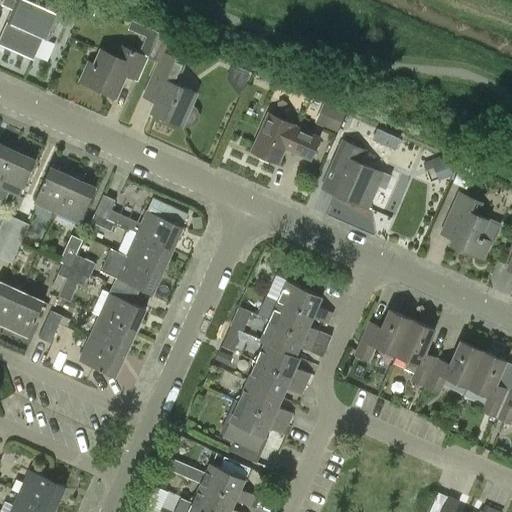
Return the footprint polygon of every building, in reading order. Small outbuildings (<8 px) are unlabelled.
[(39,0),(3,0),(2,5),(17,12),(11,24),(7,22),(0,37),(0,45),(34,61),(44,39),(50,42),(62,15),(37,4),(39,0)] [(148,57),(159,32),(132,20),(132,21),(128,28),(146,36),(138,54),(122,46),(117,57),(101,50),(94,65),(89,62),(80,81),(117,97),(126,75),(138,80),(148,58),(148,57)] [(157,61),(148,83),(162,89),(157,101),(152,113),(182,126),(182,125),(185,126),(189,126),(195,124),(198,120),(200,114),(197,108),(194,106),(191,105),(196,93),(176,85),(187,61),(165,51),(171,37),(159,32),(148,57),(157,61)] [(315,122),(337,132),(345,115),(346,112),(324,102),(315,122)] [(321,137),(295,125),(269,113),(251,151),(278,163),(285,149),(311,160),(321,137)] [(400,138),(377,128),(372,138),(395,149),(400,138)] [(391,177),(371,169),(353,161),(358,148),(343,141),(332,165),(344,170),(334,194),(366,208),(376,186),(385,189),(391,177)] [(0,179),(13,151),(0,145),(0,179)] [(13,151),(0,179),(0,187),(19,197),(35,161),(13,151)] [(440,157),(423,162),(425,170),(433,167),(437,180),(453,175),(448,158),(441,160),(440,157)] [(460,164),(453,182),(466,188),(475,167),(462,161),(460,164)] [(57,214),(73,178),(50,168),(34,203),(57,214)] [(95,189),(73,178),(57,214),(79,224),(95,189)] [(483,259),(498,225),(476,215),(481,202),(459,193),(448,217),(460,222),(450,244),(483,259)] [(103,194),(93,215),(114,224),(115,223),(128,228),(137,233),(137,234),(172,251),(182,228),(181,228),(188,214),(154,197),(147,212),(142,223),(134,220),(111,210),(116,199),(103,194)] [(6,213),(2,222),(0,221),(0,235),(8,239),(18,218),(6,213)] [(114,224),(93,215),(90,221),(111,230),(114,224)] [(29,224),(18,218),(8,239),(20,245),(29,224)] [(71,268),(77,254),(76,254),(83,239),(71,234),(60,261),(62,262),(62,264),(71,268)] [(172,251),(137,234),(126,257),(162,273),(172,251)] [(8,239),(0,235),(0,257),(8,239)] [(8,239),(0,257),(12,262),(20,245),(8,239)] [(102,271),(116,277),(112,286),(136,297),(139,290),(151,295),(162,273),(126,257),(112,250),(102,271)] [(95,262),(77,254),(71,268),(89,276),(95,262)] [(71,268),(62,264),(51,288),(59,291),(65,277),(66,278),(71,268)] [(89,276),(71,268),(66,278),(85,286),(89,276)] [(317,284),(324,287),(329,276),(322,272),(317,284)] [(0,325),(5,328),(21,292),(0,282),(0,325)] [(286,282),(277,302),(327,324),(332,314),(317,307),(322,297),(286,282)] [(136,297),(112,286),(109,292),(102,289),(92,312),(100,315),(99,317),(134,333),(145,311),(133,305),(136,297)] [(21,292),(5,328),(27,338),(44,303),(21,292)] [(46,320),(58,325),(59,323),(67,326),(71,319),(62,315),(68,300),(60,297),(54,311),(51,309),(46,320)] [(267,317),(265,320),(326,347),(331,337),(308,327),(312,318),(277,302),(270,317),(267,317)] [(396,354),(411,320),(390,310),(379,334),(367,328),(355,355),(368,360),(375,345),(396,354)] [(99,317),(89,339),(124,356),(134,333),(99,317)] [(58,325),(46,320),(39,337),(50,342),(58,325)] [(264,323),(265,327),(259,342),(264,344),(264,343),(294,357),(295,356),(299,347),(321,357),(326,347),(265,320),(264,323)] [(433,329),(411,320),(396,354),(408,359),(404,369),(414,373),(411,379),(425,385),(437,359),(423,353),(433,329)] [(124,356),(89,339),(78,362),(114,378),(124,356)] [(437,359),(425,385),(439,392),(446,376),(467,385),(483,351),(460,341),(449,364),(437,359)] [(255,356),(253,361),(305,385),(310,374),(295,367),(300,358),(295,356),(294,357),(264,343),(264,344),(259,355),(255,356)] [(483,351),(467,385),(490,395),(483,411),(496,417),(508,390),(495,384),(505,361),(483,351)] [(252,363),(254,366),(247,382),(281,398),(286,388),(301,395),(305,385),(253,361),(252,363)] [(247,382),(241,395),(237,396),(235,400),(238,401),(288,424),(292,414),(277,407),(281,398),(247,382)] [(511,391),(508,390),(496,417),(510,423),(511,418),(511,391)] [(257,452),(263,438),(268,427),(283,434),(288,424),(238,401),(229,422),(223,436),(257,452)] [(172,457),(168,468),(189,477),(194,465),(172,457)] [(209,464),(200,484),(235,499),(250,506),(255,495),(240,488),(244,479),(248,468),(227,459),(222,470),(209,464)] [(19,492),(55,508),(65,486),(29,470),(19,492)] [(200,484),(194,497),(190,498),(188,502),(210,511),(239,511),(231,508),(235,499),(200,484)] [(19,492),(10,511),(52,511),(55,508),(19,492)] [(448,498),(441,511),(453,511),(458,502),(448,498)] [(187,504),(190,506),(187,511),(210,511),(188,502),(187,504)]
